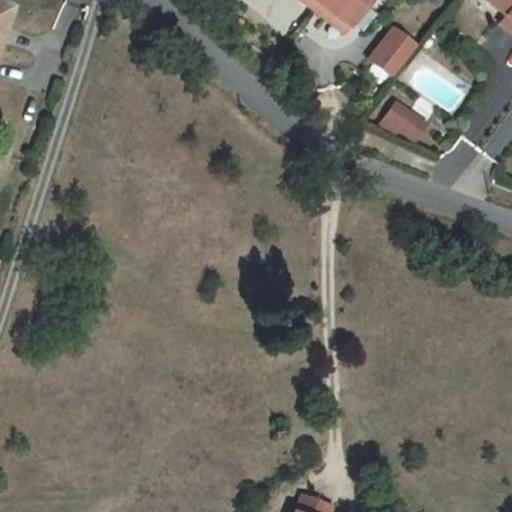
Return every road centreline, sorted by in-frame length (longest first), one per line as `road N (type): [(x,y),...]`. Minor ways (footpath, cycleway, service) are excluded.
road 1 (unclassified): [(511,227),(376,182),(298,143),(139,0)]
road 2 (unknown): [(94,0),(0,303)]
